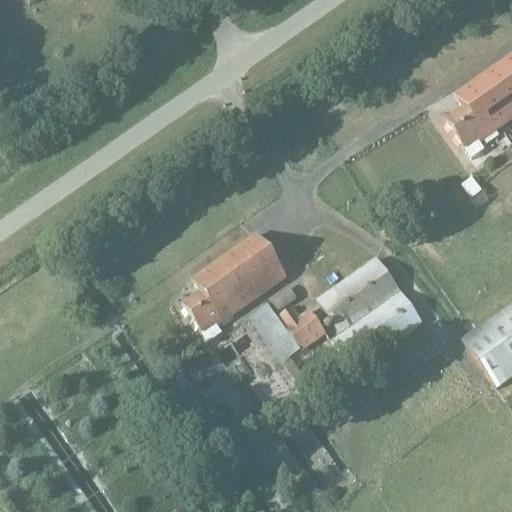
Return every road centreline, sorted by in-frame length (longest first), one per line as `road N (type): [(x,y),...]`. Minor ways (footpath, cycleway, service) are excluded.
road 1 (unknown): [(511,48),(298,193),(216,75)]
road 2 (unclassified): [(0,227),(324,0)]
